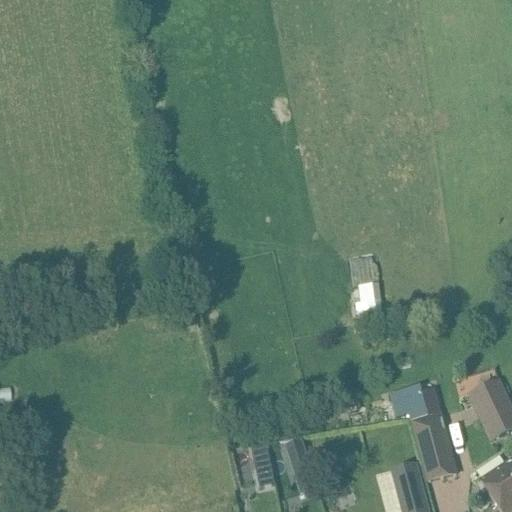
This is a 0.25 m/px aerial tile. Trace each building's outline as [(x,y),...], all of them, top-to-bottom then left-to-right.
[(378,285),(356,288),(360,317),(381,315),(378,285)] [(417,373),(396,380),(399,389),(420,382),(417,373)] [(470,398),(491,444),(511,433),(511,412),(499,385),(470,398)] [(399,398),(404,415),(429,408),(425,391),(399,398)] [(360,401),(344,404),(347,416),(362,413),(360,401)] [(442,415),(412,423),(429,484),(456,477),(445,433),(444,434),(441,423),(444,422),(442,415)] [(302,444),(284,449),(295,482),(313,476),(302,444)] [(252,448),(253,485),(281,485),(281,468),(268,469),(268,448),(252,448)] [(511,511),(511,463),(481,485),(494,505),(499,511),(511,511)] [(335,474),(332,464),(315,470),(318,480),(335,474)] [(428,511),(417,467),(392,474),(401,511),(428,511)] [(326,489),(333,505),(349,498),(341,482),(326,489)]
